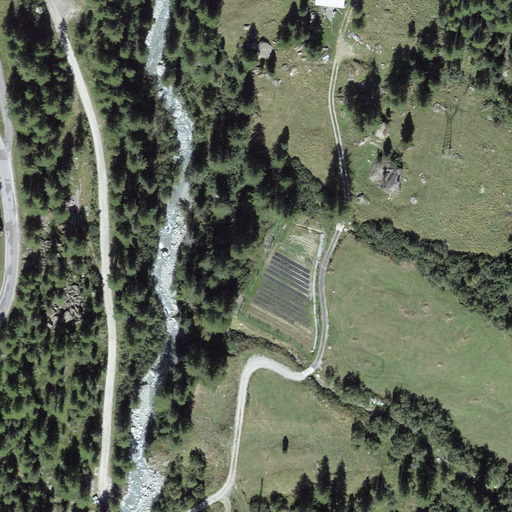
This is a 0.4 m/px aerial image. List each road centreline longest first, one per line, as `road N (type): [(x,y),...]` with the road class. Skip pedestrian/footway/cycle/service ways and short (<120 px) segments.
road 1 (track): [(350,0),(331,87),(346,207),(321,279),(323,340),(305,377),(248,368),(231,480),(185,511)]
road 2 (tertiary): [(0,312),(11,261),(0,153)]
